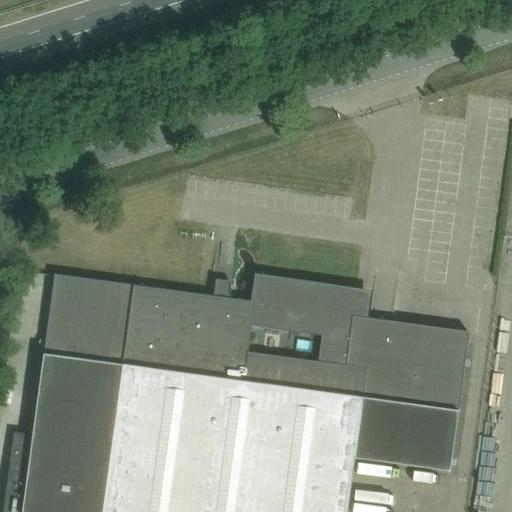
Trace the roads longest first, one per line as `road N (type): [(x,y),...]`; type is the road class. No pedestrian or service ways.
road 1 (unclassified): [(0,190),(511,28)]
road 2 (motorway): [(0,42),(136,0)]
